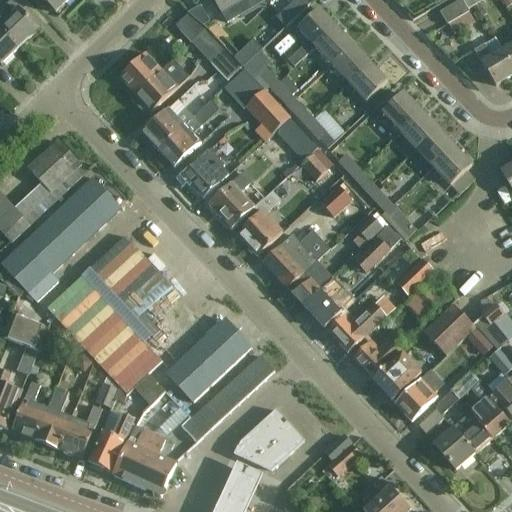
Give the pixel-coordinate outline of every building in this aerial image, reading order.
[(42,0),(56,14),(71,0),(42,0)] [(298,0),(213,0),(224,20),(242,9),(244,12),(265,0),(266,2),(269,0),(289,0),(294,5),(298,0)] [(286,29),(310,7),(303,0),(298,0),(294,5),(278,20),(286,29)] [(471,0),(464,0),(439,14),(446,27),(468,14),(467,12),(475,7),(471,0)] [(511,3),(510,0),(500,0),(506,9),(511,5),(511,3)] [(0,28),(20,49),(37,33),(38,32),(11,3),(0,13),(0,28)] [(188,15),(203,28),(210,24),(200,8),(188,15)] [(317,51),(340,29),(333,22),(331,24),(320,13),(299,32),(317,51)] [(188,16),(175,28),(180,33),(192,45),(206,32),(206,31),(188,16)] [(0,66),(1,67),(20,49),(0,28),(0,66)] [(317,51),(333,68),(354,49),(344,38),(347,36),(340,29),(317,51)] [(206,32),(192,45),(211,66),(226,52),(206,32)] [(511,77),(511,69),(502,52),(495,40),(484,47),(474,53),(495,88),(511,77)] [(164,42),(159,47),(164,52),(169,48),(164,42)] [(234,60),(243,70),(262,52),(253,42),(234,60)] [(511,46),(502,52),(511,69),(511,46)] [(370,66),(354,49),(333,68),(349,86),(370,66)] [(226,52),(211,66),(227,83),(242,69),(226,52)] [(260,55),(243,71),(244,73),(252,81),(269,64),(260,55)] [(162,73),(145,56),(120,80),(136,98),(162,73)] [(162,73),(136,98),(152,115),(178,91),(189,79),(174,62),(162,73)] [(349,86),(366,104),(387,84),(376,72),(379,70),(372,63),(370,66),(349,86)] [(265,70),(257,77),(271,92),(279,85),(265,70)] [(244,73),(230,86),(249,106),(263,93),(252,81),(244,73)] [(279,85),(271,92),(287,109),(295,102),(279,85)] [(249,106),(246,108),(260,124),(263,126),(272,136),(275,133),(279,130),(289,121),(277,108),(263,93),(249,106)] [(383,116),(400,134),(424,112),(418,105),(415,107),(404,96),(383,116)] [(295,102),(287,109),(305,128),(313,121),(295,102)] [(142,136),(159,153),(184,129),(185,129),(194,121),(186,113),(177,103),(168,112),(142,136)] [(400,134),(417,152),(438,132),(428,121),(431,119),(424,112),(400,134)] [(194,121),(185,129),(184,129),(159,153),(174,170),(200,146),(192,137),(201,128),(194,121)] [(301,134),(289,121),(279,130),(292,143),(301,134)] [(313,121),(305,128),(319,143),(327,136),(313,121)] [(417,152),(433,169),(457,147),(451,140),(448,142),(438,132),(417,152)] [(0,232),(11,244),(54,205),(84,178),(78,171),(81,169),(59,144),(29,171),(42,186),(14,211),(0,195),(0,232)] [(457,147),(433,169),(450,188),(472,168),(461,157),(464,154),(457,147)] [(210,152),(182,178),(203,201),(228,177),(221,170),(224,167),(210,152)] [(346,157),(338,164),(352,179),(360,172),(346,157)] [(313,158),(300,169),(314,185),(327,173),(313,158)] [(393,186),(408,175),(400,163),(385,174),(393,186)] [(511,193),(511,167),(501,175),(511,193)] [(166,178),(184,198),(192,190),(174,171),(166,178)] [(360,172),(352,179),(368,197),(376,190),(360,172)] [(240,178),(208,206),(231,232),(254,211),(240,195),(249,188),(240,178)] [(50,276),(120,211),(92,181),(0,267),(35,305),(58,284),(50,276)] [(400,188),(392,203),(411,213),(419,198),(400,188)] [(352,202),(340,190),(321,208),(333,220),(352,202)] [(376,190),(368,197),(384,214),(392,207),(376,190)] [(282,236),(265,217),(281,203),(273,194),(254,211),(259,217),(237,238),(257,259),(282,236)] [(384,214),(381,217),(405,243),(416,233),(392,207),(384,214)] [(372,221),(356,235),(368,247),(375,240),(382,233),(372,221)] [(365,276),(400,242),(388,228),(382,233),(375,240),(377,242),(354,264),(365,276)] [(279,250),(263,265),(288,292),(311,270),(317,264),(330,252),(313,233),(300,245),(293,237),(279,250)] [(138,360),(171,330),(127,283),(152,259),(130,235),(72,289),(138,360)] [(456,282),(469,269),(461,261),(448,274),(456,282)] [(422,262),(398,286),(410,298),(434,274),(422,262)] [(288,292),(304,309),(326,288),(333,281),(317,264),(311,270),(288,292)] [(326,288),(304,309),(324,331),(355,303),(333,281),(326,288)] [(421,322),(440,306),(426,290),(407,307),(421,322)] [(471,327),(470,327),(474,331),(476,333),(492,350),(495,353),(511,338),(511,328),(495,307),(471,327)] [(369,336),(382,324),(387,321),(375,308),(357,325),(348,315),(327,334),(347,356),(364,341),(369,336)] [(445,358),(474,331),(470,327),(471,327),(453,308),(424,336),(445,358)] [(38,354),(47,332),(10,318),(2,340),(38,354)] [(193,405),(252,351),(225,322),(167,376),(193,405)] [(476,333),(466,342),(482,359),(492,350),(476,333)] [(369,347),(353,362),(374,384),(398,361),(401,358),(386,341),(380,347),(369,336),(364,341),(369,347)] [(398,361),(374,384),(392,403),(422,376),(403,356),(401,358),(398,361)] [(83,358),(74,367),(84,376),(93,368),(83,358)] [(260,358),(248,369),(263,385),(274,374),(260,358)] [(511,368),(504,359),(502,361),(496,367),(506,378),(511,372),(511,368)] [(39,365),(34,376),(43,380),(47,369),(39,365)] [(248,369),(237,379),(252,395),(263,385),(248,369)] [(0,428),(6,431),(20,393),(6,388),(10,377),(0,372),(0,428)] [(428,391),(437,382),(429,374),(395,407),(411,424),(436,400),(428,391)] [(477,384),(468,374),(448,393),(455,401),(461,396),(463,398),(477,384)] [(142,415),(166,394),(150,376),(127,398),(142,415)] [(237,379),(226,389),(241,405),(252,395),(237,379)] [(511,383),(510,382),(492,397),(511,419),(511,383)] [(34,442),(34,443),(47,412),(33,407),(40,389),(31,385),(12,433),(34,442)] [(110,412),(117,392),(105,387),(97,407),(110,412)] [(230,415),(241,405),(226,389),(215,399),(230,415)] [(34,443),(58,452),(70,421),(60,417),(68,395),(56,390),(47,412),(34,443)] [(486,394),(477,402),(481,406),(488,401),(490,399),(486,394)] [(215,399),(205,409),(219,425),(230,415),(215,399)] [(464,409),(463,410),(492,442),(510,427),(488,401),(481,406),(470,416),(464,409)] [(70,421),(58,452),(59,453),(59,452),(82,461),(101,413),(93,409),(86,428),(70,421)] [(205,409),(194,419),(209,435),(219,425),(205,409)] [(449,428),(474,457),(492,442),(463,410),(461,412),(466,419),(452,431),(449,428)] [(236,451),(238,452),(235,457),(239,459),(266,471),(271,473),(275,470),(276,471),(278,469),(277,468),(304,444),(276,412),(240,445),(238,449),(237,449),(236,451)] [(427,437),(445,421),(437,412),(419,428),(427,437)] [(111,475),(133,422),(121,417),(112,439),(102,435),(89,466),(111,475)] [(197,446),(209,435),(194,419),(182,429),(197,446)] [(161,500),(162,497),(176,466),(158,458),(165,441),(136,428),(113,478),(161,500)] [(457,472),(474,457),(449,428),(446,431),(448,434),(434,446),(457,472)] [(343,439),(324,456),(333,466),(352,448),(343,439)] [(333,466),(329,470),(338,480),(362,459),(352,448),(333,466)] [(246,511),(266,471),(239,459),(214,511),(246,511)] [(382,496),(365,511),(409,511),(382,481),(374,487),(382,496)]
